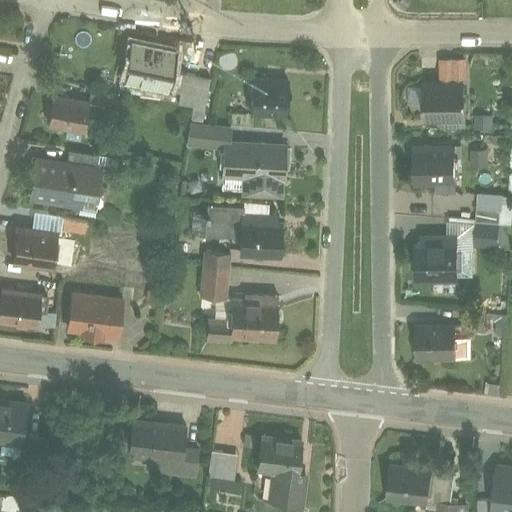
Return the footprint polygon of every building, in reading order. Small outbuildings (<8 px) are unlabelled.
[(129,38),(120,82),(165,91),(165,90),(167,81),(173,47),(129,38)] [(436,58),(435,81),(463,81),(463,58),(436,58)] [(181,73),(179,83),(177,93),(175,104),(189,107),(195,76),(181,73)] [(283,118),(285,74),(250,73),(247,116),(283,118)] [(200,108),(206,78),(195,76),(189,107),(187,121),(198,122),(200,108)] [(104,78),(102,91),(114,93),(116,80),(104,78)] [(167,81),(165,90),(177,93),(179,83),(167,81)] [(422,81),(421,123),(462,123),(463,81),(435,81),(422,81)] [(85,98),(84,101),(112,106),(114,93),(102,91),(87,88),(85,98)] [(49,92),(44,125),(80,131),(84,101),(85,98),(49,92)] [(198,122),(187,121),(185,120),(182,144),(220,148),(221,142),(227,142),(227,138),(229,125),(198,122)] [(220,148),(219,177),(239,178),(238,195),(278,198),(280,180),(281,180),(283,141),(227,138),(227,142),(221,142),(220,148)] [(451,193),(453,142),(412,141),(411,183),(433,184),(433,192),(451,193)] [(66,150),(64,160),(90,165),(92,155),(66,150)] [(485,152),(469,151),(468,168),(485,169),(485,152)] [(26,200),(67,207),(70,193),(91,197),(97,167),(90,165),(64,160),(34,155),(26,200)] [(498,196),(479,196),(478,211),(497,212),(498,196)] [(212,201),(212,205),(241,206),(240,210),(238,210),(238,213),(266,214),(266,207),(274,207),(274,212),(278,212),(278,206),(267,204),(247,202),(212,201)] [(204,235),(237,236),(238,213),(238,210),(240,210),(241,206),(212,205),(205,205),(204,216),(204,234),(204,235)] [(474,210),(473,224),(497,226),(498,212),(497,212),(478,211),(474,210)] [(31,211),(28,227),(54,231),(57,231),(59,215),(31,211)] [(277,256),(278,214),(266,214),(238,213),(237,236),(237,255),(277,256)] [(204,234),(204,216),(189,216),(188,233),(204,234)] [(445,235),(455,235),(455,246),(472,247),(473,224),(457,223),(445,223),(445,235)] [(14,224),(8,263),(48,269),(54,231),(28,227),(14,224)] [(473,224),(472,247),(495,249),(497,226),(473,224)] [(508,227),(497,226),(495,249),(507,250),(508,227)] [(412,243),(412,282),(455,282),(455,246),(455,235),(445,235),(418,235),(418,243),(412,243)] [(222,299),(227,253),(200,251),(196,297),(222,299)] [(0,285),(0,322),(31,327),(32,325),(36,294),(37,290),(0,285)] [(115,340),(120,297),(67,291),(62,333),(77,335),(76,340),(98,342),(99,338),(115,340)] [(154,306),(156,293),(144,291),(142,304),(154,306)] [(240,297),(229,296),(227,329),(227,337),(271,340),(273,293),(241,291),(240,297)] [(45,296),(36,294),(32,325),(50,328),(52,315),(42,314),(45,296)] [(458,321),(417,319),(416,359),(457,361),(458,321)] [(488,322),(464,320),(463,331),(487,334),(488,322)] [(227,337),(227,329),(204,327),(203,341),(226,342),(227,337)] [(22,401),(0,398),(0,445),(17,447),(22,401)] [(181,423),(137,418),(135,439),(126,438),(124,459),(176,465),(178,445),(181,423)] [(306,439),(262,432),(257,468),(277,471),(272,501),(303,505),(309,467),(302,466),(306,439)] [(195,447),(178,445),(176,465),(175,476),(191,478),(195,447)] [(232,482),(236,456),(208,452),(204,478),(232,482)] [(388,462),(383,497),(418,502),(425,503),(429,471),(430,467),(388,462)] [(511,511),(511,463),(498,462),(494,511),(511,511)] [(425,503),(418,502),(418,510),(427,510),(427,509),(435,510),(435,501),(447,502),(451,473),(429,471),(425,503)] [(465,511),(466,504),(447,502),(435,501),(435,510),(427,509),(427,510),(426,511),(465,511)]
